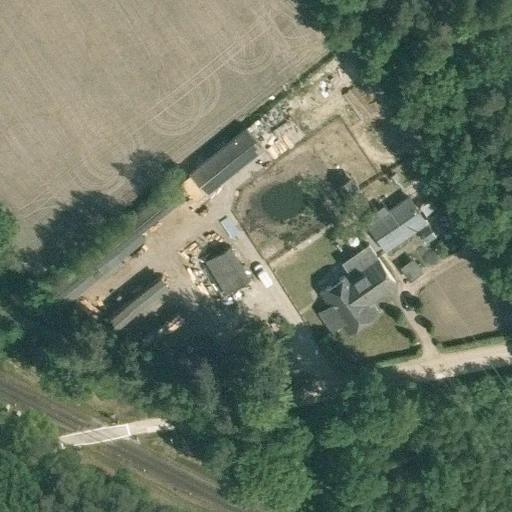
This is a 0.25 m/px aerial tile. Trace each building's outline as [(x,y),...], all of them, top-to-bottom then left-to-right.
[(190,173),(204,190),(206,192),(262,148),(246,128),(190,173)] [(351,177),(338,185),(351,206),(364,198),(351,177)] [(369,224),(386,249),(416,229),(427,221),(409,195),(369,224)] [(427,221),(416,229),(425,242),(436,234),(427,221)] [(320,258),(338,248),(333,239),(315,249),(320,258)] [(206,271),(218,263),(223,270),(235,262),(222,242),(198,259),(206,271)] [(368,244),(343,261),(350,271),(319,292),(328,306),(319,312),(331,330),(341,323),(347,332),(377,311),(370,300),(395,282),(378,258),(368,244)]
